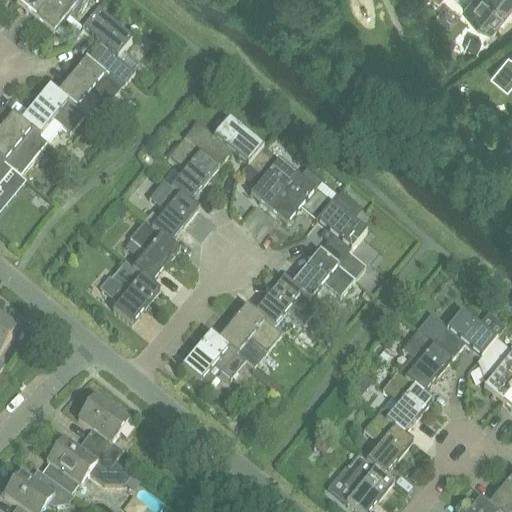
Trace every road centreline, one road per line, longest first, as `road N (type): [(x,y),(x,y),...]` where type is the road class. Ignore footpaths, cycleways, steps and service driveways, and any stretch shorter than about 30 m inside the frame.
road 1 (unclassified): [(132,377),(295,511)]
road 2 (residential): [(132,377),(244,243)]
road 3 (residential): [(0,438),(91,343)]
